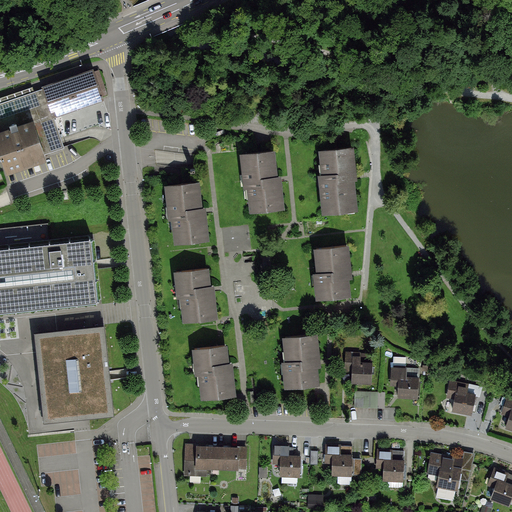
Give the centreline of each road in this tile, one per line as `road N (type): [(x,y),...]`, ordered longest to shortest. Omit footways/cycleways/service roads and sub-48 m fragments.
road 1 (residential): [(111,35),(157,423)]
road 2 (residential): [(511,455),(411,433),(157,423)]
